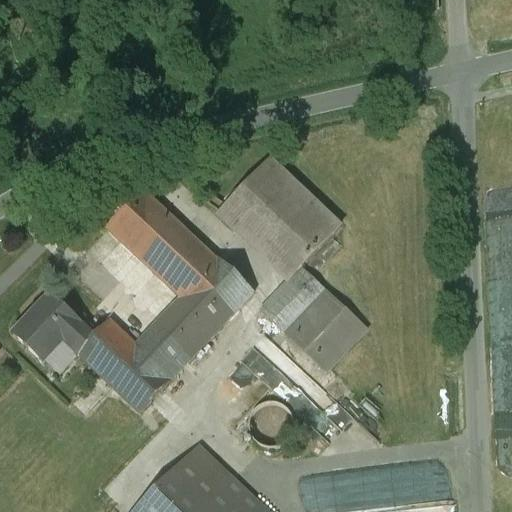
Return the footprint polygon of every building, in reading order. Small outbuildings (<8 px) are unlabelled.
[(341,230),(271,164),(229,208),(298,273),(299,274),(302,271),(332,239),(341,230)] [(111,324),(95,341),(79,358),(113,391),(141,417),(255,297),(219,262),(217,264),(144,194),(108,232),(181,301),(136,348),(111,324)] [(311,280),(302,271),(299,274),(298,273),(261,313),(326,375),(331,372),(367,332),(311,280)] [(79,358),(95,341),(52,299),(14,338),(44,366),(64,344),(79,358)] [(244,359),(300,419),(316,405),(275,362),(284,353),(268,336),(244,359)] [(262,409),(256,415),(252,422),(251,430),(253,438),(258,445),(264,449),(272,451),(281,450),(288,446),(293,440),(295,432),(295,424),(292,416),(286,410),(278,407),(270,407),(262,409)] [(201,451),(142,511),(248,511),(243,507),(251,499),(201,451)]
